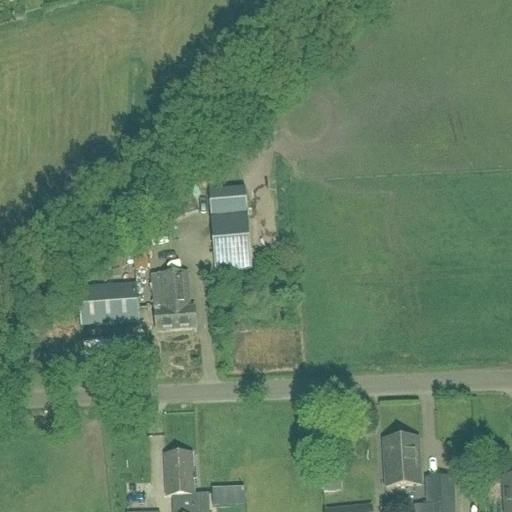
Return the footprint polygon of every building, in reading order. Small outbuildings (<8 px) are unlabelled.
[(208,195),(210,218),(246,215),(244,192),(208,195)] [(173,226),(198,215),(188,193),(164,203),(173,226)] [(214,272),(250,269),(246,215),(210,218),(214,272)] [(134,274),(146,273),(145,257),(133,257),(134,274)] [(191,276),(151,278),(155,334),(195,331),(191,276)] [(137,284),(106,286),(79,288),(79,309),(80,328),(139,326),(137,284)] [(384,489),(419,487),(417,440),(382,442),(384,489)] [(207,511),(207,497),(194,497),(191,456),(162,458),(165,500),(172,499),(172,511),(207,511)] [(424,480),(425,511),(453,511),(452,478),(424,480)] [(511,511),(511,481),(500,482),(502,511),(511,511)]
